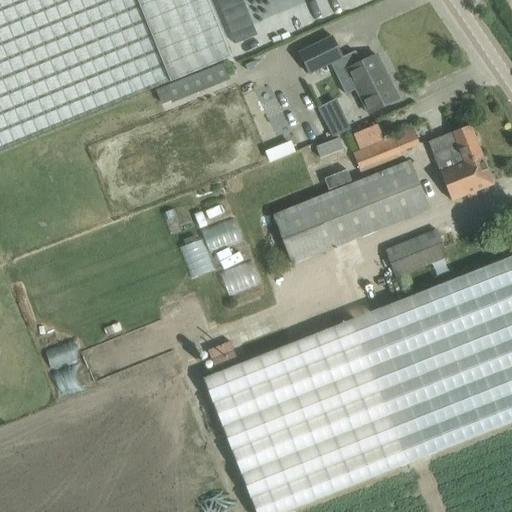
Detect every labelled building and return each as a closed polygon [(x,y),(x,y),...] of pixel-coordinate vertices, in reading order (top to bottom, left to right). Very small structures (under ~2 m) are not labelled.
[(0,0),(0,150),(169,82),(170,83),(231,58),(207,0),(0,0)] [(332,36),(299,53),(309,74),(331,64),(342,58),(332,36)] [(256,37),(232,47),(237,59),(261,49),(256,37)] [(342,58),(331,64),(346,94),(356,89),(368,114),(398,99),(376,55),(361,63),(355,51),(342,58)] [(224,63),(157,89),(162,102),(229,76),(224,63)] [(345,117),(327,126),(332,136),(351,128),(345,117)] [(493,184),(470,126),(430,142),(454,200),(493,184)] [(414,129),(354,153),(362,173),(402,157),(400,151),(420,143),(414,129)] [(338,139),(316,148),(320,159),(343,150),(338,139)] [(290,143),(268,152),(271,161),(293,153),(290,143)] [(343,160),(320,169),(325,180),(347,171),(343,160)] [(292,266),(430,212),(411,164),(353,187),(331,195),(274,218),(292,266)] [(304,175),(281,184),(286,195),(308,186),(304,175)] [(349,175),(326,184),(331,195),(353,187),(349,175)] [(235,218),(202,230),(211,253),(243,240),(235,218)] [(448,260),(437,232),(386,252),(396,280),(448,260)] [(195,237),(184,242),(186,246),(197,242),(195,237)] [(511,255),(203,378),(256,511),(285,511),(511,422),(511,255)] [(229,293),(260,284),(253,262),(222,272),(229,293)]
